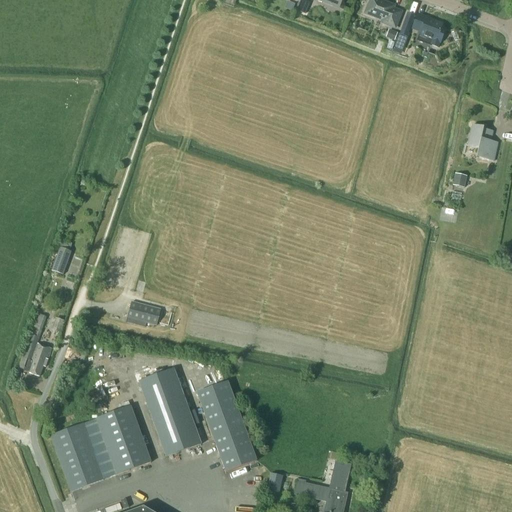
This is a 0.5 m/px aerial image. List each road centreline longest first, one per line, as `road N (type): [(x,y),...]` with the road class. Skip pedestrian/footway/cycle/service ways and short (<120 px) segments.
road 1 (track): [(178,0),(64,336)]
road 2 (unclassified): [(58,511),(32,422),(64,336)]
road 3 (unknown): [(76,511),(119,490),(171,481),(187,485),(214,511)]
